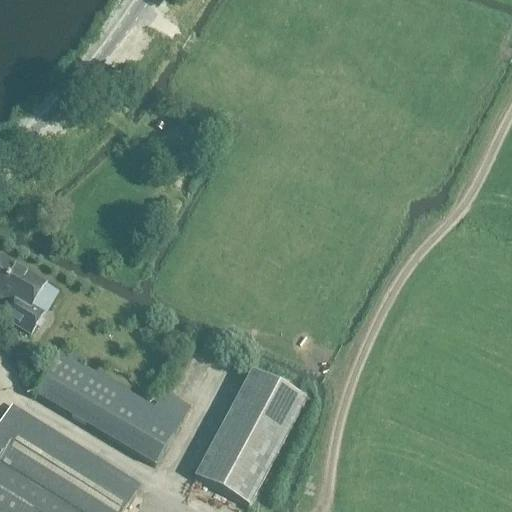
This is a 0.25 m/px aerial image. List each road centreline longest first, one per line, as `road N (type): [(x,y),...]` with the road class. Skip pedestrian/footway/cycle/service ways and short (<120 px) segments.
road 1 (track): [(511,117),(463,218),(431,245),(369,342),(324,511)]
road 2 (track): [(511,58),(186,43),(132,13)]
road 3 (track): [(0,353),(24,402),(140,473),(181,511)]
road 4 (unclassified): [(0,165),(77,89),(141,0)]
